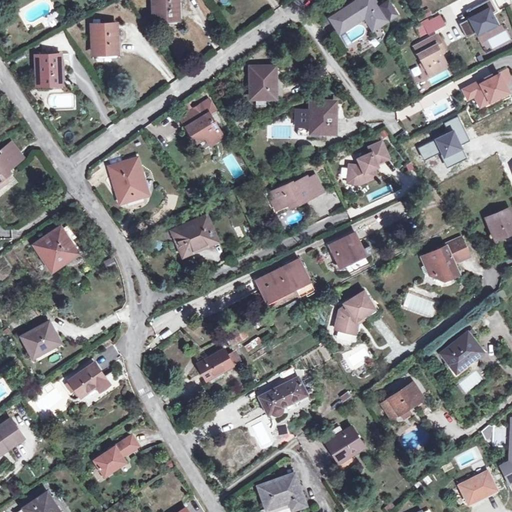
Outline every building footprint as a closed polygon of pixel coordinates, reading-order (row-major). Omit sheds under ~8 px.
[(178,18),(177,0),(153,0),(154,19),(178,18)] [(339,33),(367,16),(375,29),(398,14),(389,1),(379,8),(374,0),(357,0),(329,18),(339,33)] [(490,0),(468,12),(472,20),(463,24),(468,35),(476,31),(479,35),(499,24),(493,13),(497,11),(490,0)] [(415,26),(420,36),(427,32),(428,33),(444,24),(440,16),(429,22),(428,19),(415,26)] [(117,52),(116,23),(92,24),(93,53),(117,52)] [(422,62),(426,68),(429,76),(447,67),(440,52),(437,46),(441,43),(437,35),(414,46),(422,62)] [(61,83),(60,54),(36,55),(37,84),(61,83)] [(256,97),(265,97),(275,97),(275,67),(251,67),(251,98),(256,97)] [(480,81),(470,87),(474,95),(480,106),(507,90),(503,83),(511,79),(506,68),(497,73),(498,74),(492,78),(491,76),(485,78),(487,81),(481,83),(480,81)] [(474,95),(470,87),(463,90),(467,98),(474,95)] [(265,97),(256,97),(256,106),(265,106),(265,97)] [(301,111),(298,111),(297,135),(311,135),(312,132),(335,132),(335,102),(311,101),(311,109),(301,109),(301,111)] [(201,103),(193,108),(194,109),(180,118),(186,128),(187,127),(195,141),(205,135),(210,143),(223,135),(209,114),(208,115),(201,103)] [(453,130),(460,145),(470,141),(458,116),(443,123),(448,133),(453,130)] [(448,133),(434,139),(441,152),(444,159),(463,150),(460,145),(453,130),(448,133)] [(441,152),(434,139),(416,148),(423,161),(441,152)] [(373,168),(377,165),(376,163),(388,157),(381,141),(368,147),(371,152),(358,158),(360,163),(356,165),(349,164),(347,182),(359,183),(376,176),(373,168)] [(0,187),(8,180),(5,177),(10,173),(8,170),(13,167),(8,160),(18,152),(11,143),(0,152),(0,187)] [(463,150),(444,159),(448,168),(467,159),(463,150)] [(8,160),(13,167),(23,158),(18,152),(8,160)] [(231,153),(222,159),(233,177),(243,172),(231,153)] [(136,194),(137,197),(148,193),(137,158),(110,166),(121,202),(130,199),(129,196),(136,194)] [(308,178),(316,195),(323,191),(315,175),(308,178)] [(299,203),(316,195),(308,178),(307,176),(292,182),(292,181),(270,191),(274,200),(277,199),(281,207),(289,203),(297,199),(299,203)] [(277,199),(274,200),(272,201),(276,209),(281,207),(277,199)] [(511,219),(511,210),(511,209),(488,218),(496,237),(511,230),(511,219)] [(215,240),(206,217),(174,231),(184,253),(215,240)] [(52,269),(74,254),(69,247),(72,245),(60,228),(35,244),(52,269)] [(329,245),(338,264),(354,256),(357,260),(366,256),(355,232),(329,245)] [(453,259),(469,252),(462,236),(446,244),(446,245),(422,256),(430,273),(443,278),(458,271),(455,263),(453,259)] [(453,259),(455,263),(470,256),(469,252),(453,259)] [(354,256),(338,264),(340,268),(357,260),(354,256)] [(308,278),(299,259),(256,280),(266,299),(308,278)] [(355,334),(357,324),(355,321),(362,317),(374,309),(363,292),(344,304),(345,306),(339,311),(335,330),(355,334)] [(432,314),(437,301),(420,295),(415,309),(432,314)] [(32,355),(46,347),(47,349),(57,344),(52,333),(54,332),(49,321),(22,336),(32,355)] [(242,328),(237,330),(242,339),(247,337),(242,328)] [(242,339),(237,330),(226,336),(231,345),(242,339)] [(467,360),(468,362),(482,351),(467,332),(441,353),(454,370),(467,360)] [(244,345),(247,351),(262,342),(259,336),(244,345)] [(233,365),(227,354),(224,349),(197,363),(206,380),(233,365)] [(233,351),(227,354),(233,365),(239,361),(233,351)] [(454,370),(456,372),(468,362),(467,360),(454,370)] [(96,385),(100,390),(115,379),(111,372),(104,376),(94,363),(70,380),(81,395),(96,385)] [(260,397),(264,405),(268,403),(272,411),(272,412),(274,413),(275,414),(277,414),(279,413),(280,413),(281,411),(282,410),(281,408),(281,406),(306,394),(298,377),(260,397)] [(415,404),(423,398),(413,382),(380,404),(391,419),(399,413),(407,408),(415,402),(415,404)] [(350,396),(346,392),(340,397),(344,401),(350,396)] [(423,398),(415,404),(421,411),(429,406),(423,398)] [(268,403),(264,405),(268,413),(272,411),(268,403)] [(410,413),(407,408),(399,413),(403,418),(410,413)] [(0,452),(24,436),(11,418),(0,426),(0,452)] [(352,454),(350,452),(354,450),(355,451),(364,445),(351,426),(326,442),(339,462),(352,454)] [(124,453),(125,455),(140,446),(132,434),(94,459),(105,476),(126,462),(123,457),(122,455),(124,453)] [(511,462),(510,461),(499,466),(508,484),(511,481),(511,462)] [(278,479),(293,474),(290,467),(275,472),(278,479)] [(497,489),(487,470),(458,484),(468,504),(497,489)] [(294,473),(293,474),(278,479),(259,486),(267,508),(289,500),(292,509),(305,504),(294,473)] [(26,511),(60,511),(47,492),(24,508),(26,511)]
